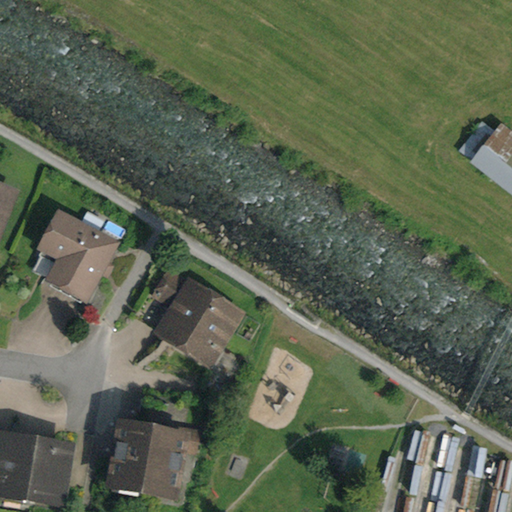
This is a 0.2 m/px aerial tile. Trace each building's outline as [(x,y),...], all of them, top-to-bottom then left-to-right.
[(511,141),(501,133),(469,175),(511,206),(511,141)] [(0,222),(10,197),(0,193),(0,222)] [(112,250),(57,221),(39,254),(62,266),(51,287),(83,304),(112,250)] [(188,292),(158,341),(211,373),(240,324),(188,292)] [(181,439),(127,429),(116,488),(170,498),(181,439)] [(66,448),(0,437),(0,489),(57,499),(66,448)]
